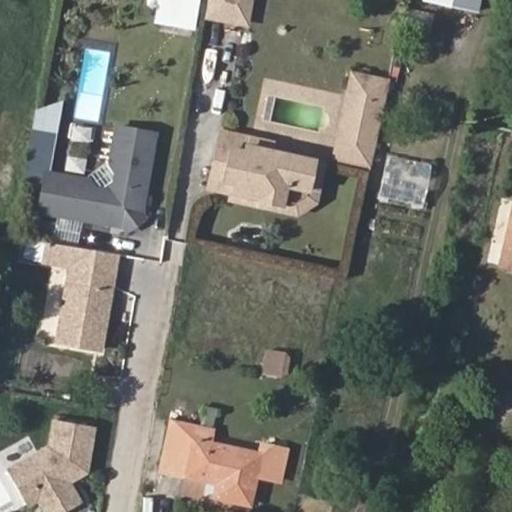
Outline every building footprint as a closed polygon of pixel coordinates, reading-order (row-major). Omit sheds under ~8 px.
[(190,31),(195,0),(162,0),(158,25),(190,31)] [(248,25),(253,0),(212,0),(211,7),(209,16),(248,25)] [(403,29),(424,36),(431,14),(409,8),(403,29)] [(388,81),(351,74),(330,159),(370,170),(388,81)] [(48,133),(30,130),(23,169),(40,172),(48,133)] [(265,139),(236,133),(226,188),(276,198),(276,200),(298,204),(302,184),(324,188),(330,159),(264,147),(265,139)] [(41,212),(117,228),(140,215),(154,144),(118,136),(111,171),(121,173),(118,187),(104,195),(87,191),(88,183),(49,174),(41,212)] [(0,207),(9,161),(0,158),(0,207)] [(511,218),(503,258),(511,259),(511,260),(508,279),(511,279),(511,218)] [(98,350),(118,261),(75,252),(55,341),(98,350)] [(511,260),(511,259),(503,258),(499,277),(508,279),(511,260)] [(258,375),(284,377),(286,350),(260,349),(258,375)] [(52,447),(10,475),(32,507),(44,499),(50,507),(61,502),(66,510),(77,502),(60,472),(71,464),(81,468),(87,423),(57,419),(52,447)] [(160,468),(220,482),(217,495),(251,503),(256,480),(280,486),(288,451),(264,446),(262,454),(209,443),(211,435),(170,426),(160,468)]
